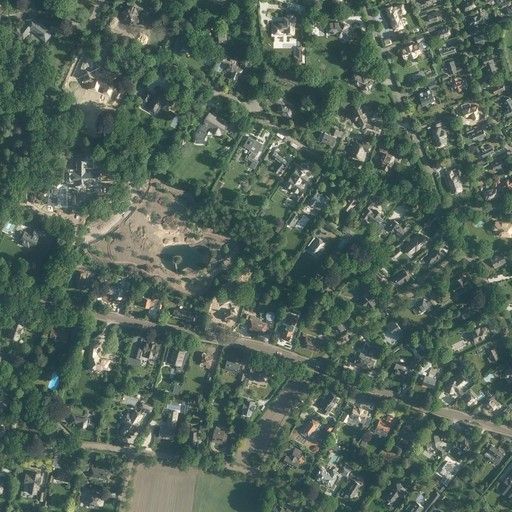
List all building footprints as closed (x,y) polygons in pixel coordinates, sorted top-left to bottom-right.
[(210,0),(223,5),(221,9),(223,5),(225,0),(210,0)] [(470,0),(462,4),(465,11),(475,6),(472,0),(470,0)] [(391,8),(391,6),(386,8),(387,12),(388,13),(392,22),(391,23),(393,29),(395,28),(396,29),(401,27),(401,26),(402,26),(399,20),(395,11),(398,11),(399,14),(405,12),(402,4),(394,7),(391,8)] [(123,10),(123,12),(122,12),(125,19),(126,18),(129,25),(132,24),(133,24),(135,23),(135,22),(138,21),(135,14),(137,13),(134,7),(131,9),(130,7),(123,10)] [(294,18),(294,12),(293,12),(293,9),(286,9),(286,12),(284,12),(284,17),(283,17),(283,18),(278,18),(278,20),(273,20),(272,29),(278,29),(278,26),(286,26),(286,29),(292,29),(292,28),(293,28),(293,18),(294,18)] [(314,10),(308,11),(309,26),(314,26),(314,21),(319,21),(319,15),(316,15),(316,12),(314,12),(314,10)] [(484,20),(483,16),(488,14),(487,10),(480,12),(480,14),(467,19),(470,26),(483,22),(482,21),(484,20)] [(434,13),(427,16),(430,22),(440,19),(437,11),(434,13)] [(56,34),(34,18),(30,15),(29,14),(25,19),(26,20),(19,29),(16,27),(13,31),(23,38),(24,37),(29,30),(31,31),(33,29),(46,39),(43,43),(44,43),(52,32),(56,35),(56,34)] [(327,22),(328,34),(336,34),(336,35),(337,36),(338,37),(339,37),(340,37),(341,37),(342,37),(346,42),(348,41),(349,41),(350,41),(351,41),(352,41),(353,40),(353,39),(354,38),(353,38),(353,37),(356,35),(350,26),(340,21),(339,21),(327,22)] [(443,28),(443,29),(437,31),(439,38),(450,34),(447,27),(443,28)] [(174,43),(171,50),(174,51),(175,51),(178,52),(181,47),(188,50),(191,42),(181,38),(182,34),(174,30),(172,36),(176,38),(174,43)] [(225,30),(216,32),(216,35),(218,35),(219,38),(217,38),(218,42),(223,41),(223,42),(224,43),(225,43),(226,43),(226,42),(227,41),(225,30)] [(415,36),(418,43),(425,40),(422,33),(415,36)] [(473,37),(476,46),(488,42),(485,33),(473,37)] [(456,52),(454,44),(446,47),(445,43),(439,45),(440,48),(439,49),(442,56),(444,56),(456,52)] [(412,45),(407,47),(408,49),(403,51),(406,59),(410,57),(411,59),(417,57),(417,55),(421,54),(417,45),(413,47),(412,45)] [(293,55),(294,63),(305,63),(304,47),(296,47),(297,55),(293,55)] [(227,55),(221,53),(218,60),(228,64),(226,69),(232,72),(230,76),(232,77),(231,78),(234,79),(234,78),(236,79),(238,75),(239,75),(243,67),(225,60),(227,55)] [(486,65),(492,63),(492,62),(493,62),(490,54),(488,55),(488,56),(482,58),(484,65),(486,65)] [(99,88),(107,92),(111,83),(112,83),(114,78),(113,77),(115,74),(106,70),(110,61),(101,57),(97,66),(87,62),(80,81),(89,85),(93,75),(102,79),(99,88)] [(462,70),(461,66),(456,68),(453,60),(446,63),(445,63),(445,64),(446,67),(447,67),(448,70),(447,70),(447,71),(448,73),(448,74),(449,73),(449,74),(462,70)] [(492,63),(492,62),(485,64),(486,65),(489,74),(495,72),(492,63)] [(281,65),(279,69),(280,70),(276,78),(286,83),(288,79),(298,84),(302,76),(294,71),(292,75),(287,73),(289,69),(281,65)] [(367,79),(370,71),(361,67),(358,73),(361,75),(358,82),(361,83),(360,86),(369,90),(367,94),(372,96),(374,92),(375,92),(378,84),(367,79)] [(10,83),(17,86),(21,76),(19,75),(20,74),(15,72),(10,83)] [(429,88),(436,85),(433,77),(426,80),(429,88)] [(467,86),(464,78),(458,80),(457,77),(450,79),(451,84),(453,83),(457,92),(461,90),(461,88),(467,86)] [(503,87),(505,86),(503,80),(498,83),(499,85),(491,89),(494,94),(497,93),(498,95),(502,93),(501,91),(504,89),(503,87)] [(146,90),(141,100),(147,103),(147,102),(150,103),(146,110),(154,114),(159,103),(162,104),(160,107),(168,111),(170,107),(171,107),(172,107),(173,107),(174,106),(175,106),(175,105),(175,104),(175,103),(175,102),(175,101),(174,100),(172,100),(172,98),(166,95),(166,96),(164,95),(165,92),(158,88),(154,96),(151,95),(152,93),(146,90)] [(418,93),(423,106),(424,105),(426,104),(426,105),(427,104),(427,105),(428,105),(429,105),(430,104),(431,103),(432,102),(434,101),(434,102),(435,101),(430,88),(425,90),(426,91),(423,92),(423,91),(418,93)] [(511,107),(511,101),(510,97),(503,101),(508,110),(511,107)] [(283,103),(274,99),(273,102),(278,104),(277,107),(278,107),(276,111),(289,117),(293,109),(288,107),(283,105),(283,103)] [(478,110),(476,105),(462,109),(464,116),(468,115),(467,113),(470,112),(472,119),(479,117),(477,110),(478,110)] [(356,108),(355,107),(352,109),(354,114),(353,115),(356,121),(358,120),(360,124),(361,124),(363,128),(366,126),(366,127),(379,131),(381,125),(366,120),(364,116),(365,115),(363,111),(362,111),(359,107),(356,108)] [(222,132),(226,124),(203,111),(195,127),(194,133),(200,137),(201,130),(205,123),(222,132)] [(457,128),(453,117),(448,118),(453,130),(457,128)] [(442,125),(440,119),(434,121),(436,127),(442,125)] [(467,134),(471,132),(472,132),(472,133),(471,134),(474,140),(477,138),(478,140),(482,138),(482,137),(486,135),(483,128),(475,131),(473,127),(466,130),(467,134)] [(441,132),(440,128),(431,131),(437,146),(446,143),(443,137),(445,136),(446,135),(444,131),(443,131),(441,132)] [(341,137),(343,132),(336,129),(333,136),(324,133),(321,141),(333,145),(337,135),(341,137)] [(257,153),(263,144),(249,136),(245,143),(242,141),(239,147),(245,150),(246,147),(250,149),(245,158),(252,161),(249,166),(254,169),(259,161),(254,158),(257,153)] [(361,144),(356,142),(351,155),(360,159),(363,150),(368,152),(371,146),(362,142),(361,144)] [(384,150),(378,148),(377,152),(383,154),(382,157),(380,156),(379,157),(377,160),(378,161),(380,162),(379,165),(382,166),(381,168),(387,171),(388,169),(390,170),(391,166),(392,167),(393,164),(392,164),(393,161),(383,157),(386,151),(387,149),(389,145),(381,142),(379,146),(385,148),(384,150)] [(480,151),(483,158),(495,153),(491,145),(485,147),(486,148),(484,148),(482,145),(476,148),(478,152),(480,151)] [(271,150),(268,149),(262,158),(265,160),(271,150)] [(284,165),(287,161),(274,151),(274,152),(273,151),(271,153),(272,154),(271,156),(280,163),(276,167),(280,170),(284,165)] [(100,181),(99,171),(92,171),(92,162),(85,162),(85,159),(76,159),(72,159),(72,169),(72,171),(72,181),(76,181),(76,184),(83,184),(83,182),(100,181)] [(503,166),(501,160),(491,164),(493,170),(503,166)] [(291,175),(285,185),(297,194),(304,185),(303,184),(304,183),(305,183),(309,177),(305,174),(306,174),(297,167),(291,175),(292,176),(291,175)] [(445,172),(452,194),(462,191),(457,176),(454,177),(452,170),(445,172)] [(511,184),(510,178),(501,181),(503,188),(504,188),(505,190),(509,189),(508,189),(511,187),(511,184)] [(219,181),(214,190),(217,192),(222,183),(219,181)] [(495,188),(489,190),(492,199),(498,197),(495,188)] [(492,199),(489,190),(483,192),(486,201),(492,199)] [(296,199),(300,202),(305,193),(301,191),(298,196),(298,195),(297,196),(297,197),(296,199)] [(325,195),(324,197),(316,192),(313,196),(311,195),(309,198),(311,200),(309,203),(314,206),(316,204),(323,209),(323,208),(324,209),(326,206),(325,205),(330,199),(325,195)] [(346,195),(350,197),(343,206),(346,208),(345,209),(349,212),(357,201),(354,199),(355,198),(348,193),(346,195)] [(384,220),(379,216),(382,213),(376,209),(374,213),(373,212),(369,209),(372,204),(369,202),(365,207),(366,208),(361,215),(362,216),(360,218),(361,219),(364,221),(365,221),(366,219),(367,220),(368,219),(374,223),(376,220),(379,222),(379,223),(381,225),(384,220)] [(294,212),(287,222),(288,222),(287,223),(291,226),(292,226),(293,227),(296,223),(294,222),(299,215),(294,212)] [(384,220),(381,225),(378,230),(381,232),(384,227),(388,230),(388,229),(388,230),(392,233),(393,232),(394,232),(400,224),(393,219),(391,223),(390,224),(389,224),(384,220)] [(499,236),(511,237),(511,222),(495,221),(495,223),(494,223),(494,224),(493,225),(492,226),(492,228),(492,229),(493,230),(499,230),(499,236)] [(400,224),(394,232),(400,237),(407,227),(408,227),(409,228),(411,226),(406,222),(402,227),(400,225),(401,224),(400,224)] [(42,242),(46,233),(34,227),(33,230),(30,229),(28,233),(24,231),(23,232),(19,231),(16,237),(20,239),(19,241),(21,242),(21,244),(28,248),(29,246),(33,248),(36,242),(39,244),(40,241),(42,242)] [(405,244),(403,242),(398,246),(390,253),(395,259),(404,251),(403,249),(405,248),(410,255),(415,251),(416,251),(421,247),(428,241),(422,234),(419,236),(417,233),(405,244)] [(312,236),(306,244),(309,246),(315,238),(312,236)] [(314,255),(317,257),(326,243),(317,237),(308,250),(310,252),(310,253),(313,255),(314,255)] [(436,250),(428,256),(426,258),(431,264),(437,260),(436,259),(440,256),(436,250)] [(495,268),(506,262),(501,253),(490,259),(495,268)] [(353,272),(362,262),(358,259),(349,268),(353,272)] [(76,274),(73,286),(82,289),(85,289),(86,284),(85,283),(86,279),(85,278),(87,272),(84,271),(84,269),(78,268),(79,263),(74,261),(74,263),(69,262),(67,269),(73,270),(73,268),(76,269),(75,274),(76,274)] [(360,267),(363,270),(370,265),(366,261),(360,267)] [(405,270),(395,277),(390,280),(393,284),(398,281),(399,284),(404,280),(405,281),(409,278),(408,277),(409,277),(405,270)] [(465,279),(463,280),(461,276),(454,281),(456,283),(452,286),(453,289),(453,290),(454,290),(455,292),(460,289),(462,292),(468,287),(466,284),(468,283),(465,279)] [(117,286),(117,289),(116,288),(108,287),(107,287),(106,292),(107,292),(106,293),(114,295),(113,298),(122,300),(124,293),(128,294),(130,283),(126,281),(125,288),(117,286)] [(251,285),(246,282),(242,289),(248,291),(251,285)] [(237,290),(235,284),(228,287),(230,292),(237,290)] [(367,291),(360,296),(362,300),(361,301),(365,306),(367,305),(369,308),(376,303),(372,298),(374,297),(370,293),(369,294),(367,291)] [(158,300),(159,294),(152,293),(151,299),(142,297),(141,302),(142,302),(141,306),(148,308),(149,303),(153,304),(154,299),(158,300)] [(416,304),(422,312),(426,309),(425,309),(428,306),(423,299),(416,304)] [(290,301),(285,306),(289,309),(294,304),(290,301)] [(226,308),(226,307),(225,307),(225,306),(224,306),(223,306),(222,306),(221,307),(220,308),(220,309),(219,309),(219,306),(219,304),(216,303),(215,305),(213,310),(218,311),(220,311),(222,314),(222,315),(222,316),(223,319),(224,319),(227,323),(236,318),(230,309),(228,311),(226,308)] [(478,311),(474,303),(459,310),(463,318),(478,311)] [(437,309),(441,314),(446,310),(442,305),(437,309)] [(190,319),(191,313),(177,309),(175,316),(183,318),(183,317),(190,319)] [(259,322),(257,330),(265,332),(267,326),(275,328),(277,317),(275,316),(275,315),(275,314),(274,313),(273,312),(272,311),(271,311),(270,311),(268,312),(267,313),(266,314),(266,315),(266,317),(266,318),(266,322),(259,321),(259,322)] [(283,327),(280,327),(278,332),(282,333),(280,336),(285,338),(285,339),(285,340),(286,340),(287,340),(288,339),(289,340),(292,332),(292,331),(297,318),(289,315),(286,322),(287,322),(286,325),(284,324),(283,327)] [(11,325),(8,324),(7,329),(9,330),(7,337),(16,340),(17,338),(18,338),(18,336),(18,335),(18,334),(19,334),(21,328),(20,328),(20,327),(22,327),(22,325),(22,324),(22,322),(13,318),(11,325)] [(259,322),(254,321),(254,320),(251,319),(250,320),(249,320),(247,328),(249,328),(249,329),(250,330),(251,330),(252,330),(253,329),(257,330),(259,322)] [(339,320),(337,322),(338,323),(333,327),(339,333),(340,332),(341,332),(342,331),(342,330),(344,328),(341,325),(344,322),(342,319),(340,321),(339,320)] [(390,330),(394,335),(397,332),(397,333),(401,330),(394,320),(390,323),(390,322),(385,325),(389,330),(390,330)] [(476,327),(474,323),(461,329),(463,332),(468,330),(471,336),(470,337),(472,342),(475,341),(479,339),(485,337),(484,337),(489,335),(488,333),(489,333),(487,330),(487,331),(485,326),(480,328),(479,327),(475,329),(474,327),(476,327)] [(68,333),(52,329),(50,338),(66,341),(68,333)] [(309,337),(306,336),(302,345),(303,345),(306,346),(306,347),(308,348),(308,347),(309,347),(310,348),(312,349),(315,350),(319,341),(316,339),(316,340),(312,339),(309,337)] [(77,342),(72,340),(69,353),(74,355),(77,342)] [(86,364),(92,371),(94,370),(94,369),(95,369),(94,368),(108,370),(109,370),(110,369),(111,369),(111,368),(111,367),(111,366),(111,365),(111,364),(110,364),(110,359),(101,358),(100,358),(97,354),(98,342),(90,341),(88,356),(89,361),(89,362),(86,364)] [(144,345),(138,343),(134,358),(141,360),(143,353),(146,353),(146,356),(152,358),(153,355),(157,356),(160,345),(155,344),(156,344),(150,343),(145,342),(144,345)] [(375,352),(380,348),(376,343),(370,347),(375,352)] [(403,347),(407,351),(411,347),(407,343),(403,347)] [(487,349),(490,356),(487,357),(490,362),(493,361),(492,361),(498,358),(493,348),(490,350),(488,346),(487,343),(484,345),(487,349)] [(478,353),(487,349),(484,345),(476,349),(478,353)] [(178,365),(182,350),(173,348),(169,363),(178,365)] [(211,364),(214,354),(199,350),(196,359),(197,360),(196,363),(202,365),(204,362),(211,364)] [(357,359),(355,358),(354,363),(362,365),(362,366),(365,358),(359,355),(357,359)] [(410,369),(414,370),(416,363),(418,363),(419,359),(413,357),(411,362),(412,362),(410,369)] [(373,365),(372,365),(374,361),(365,358),(362,366),(372,369),(373,365)] [(225,368),(237,372),(239,364),(227,361),(225,368)] [(247,371),(246,373),(250,374),(251,372),(254,373),(255,374),(253,378),(258,380),(260,381),(261,381),(263,382),(265,381),(266,377),(269,378),(270,378),(271,378),(271,377),(272,377),(272,376),(272,375),(272,374),(271,374),(270,373),(269,373),(270,368),(262,366),(261,371),(252,369),(254,364),(250,362),(248,371),(247,371)] [(394,369),(396,369),(394,376),(397,377),(397,378),(407,382),(410,372),(401,369),(402,366),(396,363),(394,369)] [(503,371),(504,371),(503,372),(502,372),(502,373),(502,374),(505,378),(506,378),(507,378),(509,376),(511,381),(511,369),(510,366),(503,371)] [(425,375),(421,385),(426,387),(427,385),(433,387),(436,378),(433,377),(434,375),(435,375),(437,370),(431,367),(429,372),(429,373),(428,376),(425,375)] [(240,372),(238,379),(244,381),(246,374),(240,372)] [(462,386),(466,382),(461,376),(456,380),(450,378),(449,382),(447,381),(444,391),(454,394),(454,392),(456,392),(457,391),(462,386)] [(138,397),(140,390),(133,388),(132,394),(135,395),(135,396),(138,397)] [(490,389),(489,388),(485,392),(489,398),(490,397),(495,393),(491,388),(490,389)] [(470,389),(467,392),(465,394),(467,396),(463,399),(468,405),(471,402),(473,403),(473,404),(474,404),(475,404),(475,403),(476,403),(476,402),(476,401),(475,400),(477,397),(470,389)] [(0,403),(1,402),(6,406),(7,404),(8,405),(11,401),(10,400),(11,399),(7,396),(3,393),(0,391),(0,403)] [(327,396),(321,405),(329,411),(336,403),(339,399),(329,392),(327,395),(327,396)] [(256,401),(246,398),(241,416),(251,419),(256,401)] [(496,406),(491,399),(485,404),(490,411),(496,406)] [(153,409),(154,407),(148,403),(146,404),(142,402),(139,407),(141,408),(139,411),(135,409),(132,413),(129,412),(127,414),(126,414),(123,420),(126,422),(125,425),(124,424),(120,431),(120,432),(120,433),(121,434),(122,435),(123,435),(124,435),(125,435),(126,434),(127,434),(128,431),(130,432),(131,431),(132,432),(133,431),(134,431),(141,420),(140,420),(144,415),(142,414),(145,410),(150,414),(153,409)] [(349,415),(349,416),(364,421),(363,423),(369,425),(371,418),(366,416),(368,411),(354,406),(354,407),(347,405),(343,412),(344,413),(349,415)] [(13,416),(20,419),(23,412),(16,409),(13,416)] [(167,428),(161,427),(159,437),(170,438),(171,432),(172,431),(174,431),(177,411),(171,410),(171,412),(169,412),(167,427),(167,428)] [(346,422),(349,416),(349,415),(344,413),(341,419),(346,422)] [(90,417),(77,416),(76,423),(83,423),(83,426),(91,427),(91,420),(90,420),(90,417)] [(391,425),(391,424),(390,424),(393,418),(388,416),(385,422),(380,419),(375,429),(387,434),(391,425)] [(301,431),(302,432),(301,433),(307,438),(308,437),(309,437),(312,434),(314,435),(319,429),(317,427),(319,423),(312,417),(309,421),(308,421),(305,424),(306,425),(301,431)] [(333,417),(329,422),(334,426),(338,421),(333,417)] [(34,419),(30,427),(36,430),(35,432),(40,434),(44,425),(38,422),(38,421),(34,419)] [(241,423),(232,420),(229,431),(237,433),(241,423)] [(333,427),(328,423),(324,428),(329,432),(333,427)] [(399,432),(400,433),(396,438),(401,442),(405,436),(411,441),(416,434),(404,426),(399,432)] [(224,433),(225,430),(214,428),(212,441),(222,443),(223,440),(226,441),(228,434),(224,433)] [(198,432),(190,432),(189,444),(196,444),(197,436),(198,436),(198,432)] [(433,433),(427,442),(425,445),(428,448),(430,445),(439,451),(437,454),(442,458),(446,453),(437,446),(442,439),(444,440),(447,436),(443,433),(440,438),(433,433)] [(474,442),(466,436),(459,445),(457,448),(465,453),(467,450),(467,451),(474,442)] [(490,459),(497,449),(491,444),(491,445),(488,443),(484,447),(487,450),(484,454),(490,459)] [(497,449),(490,459),(489,459),(497,465),(504,456),(501,454),(503,451),(498,448),(497,449)] [(290,458),(286,455),(282,462),(295,469),(298,462),(296,461),(297,460),(298,460),(300,455),(293,451),(290,456),(291,456),(290,458)] [(477,457),(473,454),(467,461),(470,463),(473,460),(475,460),(477,457)] [(450,463),(447,461),(442,468),(443,469),(441,472),(448,477),(444,483),(446,485),(459,468),(451,462),(450,463)] [(353,466),(346,463),(340,473),(348,476),(353,466)] [(496,476),(504,465),(501,463),(493,474),(496,476)] [(104,470),(91,467),(90,476),(94,476),(94,478),(103,480),(104,478),(108,479),(109,472),(104,471),(104,470)] [(326,469),(322,467),(321,468),(320,467),(319,469),(320,469),(315,478),(316,479),(318,481),(319,480),(320,480),(325,482),(324,483),(325,484),(327,486),(328,485),(329,485),(331,486),(335,480),(336,478),(336,477),(338,472),(333,469),(330,474),(329,473),(329,472),(327,471),(326,472),(326,471),(325,470),(326,469)] [(57,479),(69,482),(71,472),(65,470),(65,473),(58,471),(57,477),(49,475),(48,481),(51,482),(56,483),(57,479)] [(353,480),(346,492),(345,494),(346,495),(348,496),(349,496),(350,494),(354,497),(358,490),(359,491),(361,491),(363,487),(363,486),(361,485),(358,483),(359,481),(359,479),(355,477),(358,473),(352,470),(348,477),(353,480)] [(511,470),(508,475),(511,477),(510,476),(508,479),(506,478),(501,484),(501,485),(499,488),(499,489),(498,490),(505,496),(506,494),(511,498),(511,499),(511,470)] [(39,485),(41,477),(40,476),(40,473),(32,471),(31,475),(26,473),(24,482),(30,484),(28,492),(36,494),(38,485),(39,485)] [(389,493),(389,494),(386,498),(393,503),(399,494),(401,496),(400,496),(403,498),(409,491),(406,489),(402,486),(402,485),(399,483),(398,483),(397,483),(396,483),(394,486),(394,487),(391,490),(390,491),(389,493)] [(102,495),(91,493),(92,488),(85,487),(84,492),(87,493),(86,499),(89,500),(88,503),(89,503),(89,504),(89,507),(94,508),(95,504),(103,506),(104,499),(102,499),(102,495)] [(426,511),(440,495),(436,492),(423,508),(424,508),(421,511),(426,511)] [(439,507),(444,500),(443,500),(446,497),(442,493),(434,503),(439,507)] [(418,511),(419,511),(421,511),(424,508),(423,508),(423,507),(417,502),(408,511),(418,511)]
